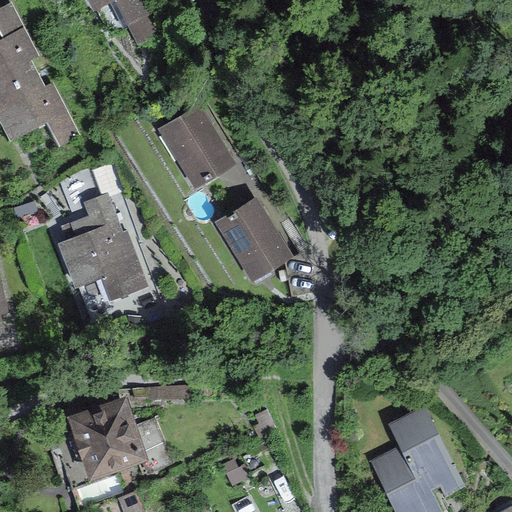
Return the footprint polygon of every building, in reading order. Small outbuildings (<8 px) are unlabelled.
[(138,44),(160,33),(144,0),(86,0),(92,12),(109,4),(121,28),(128,25),(138,44)] [(0,91),(37,72),(31,60),(40,55),(11,1),(0,6),(0,35),(1,38),(0,38),(0,91)] [(44,86),(37,72),(0,91),(0,123),(9,141),(47,121),(58,141),(79,130),(53,81),(44,86)] [(235,164),(198,103),(157,128),(195,189),(235,164)] [(124,191),(113,161),(92,169),(101,193),(82,201),(87,215),(52,228),(75,288),(101,278),(110,302),(151,286),(129,229),(123,232),(110,197),(124,191)] [(294,254),(256,195),(212,223),(250,282),(294,254)] [(9,313),(0,277),(0,333),(5,332),(0,315),(9,313)] [(150,461),(126,394),(64,416),(88,483),(150,461)] [(466,486),(425,404),(388,423),(400,447),(371,461),(396,511),(441,511),(442,511),(430,487),(439,483),(445,496),(466,486)] [(263,435),(277,429),(267,408),(254,414),(263,435)] [(254,454),(274,446),(270,436),(250,445),(254,454)] [(233,485),(250,476),(244,463),(239,466),(235,457),(222,464),(233,485)] [(124,511),(138,511),(145,509),(136,488),(117,497),(124,511)]
